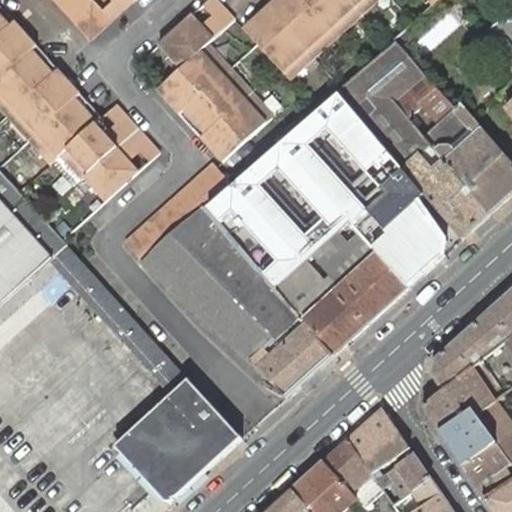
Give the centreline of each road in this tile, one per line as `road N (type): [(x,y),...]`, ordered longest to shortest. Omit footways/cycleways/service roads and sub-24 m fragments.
road 1 (secondary): [(216,511),(369,373)]
road 2 (secondary): [(369,373),(511,244)]
road 3 (residential): [(369,373),(469,511)]
